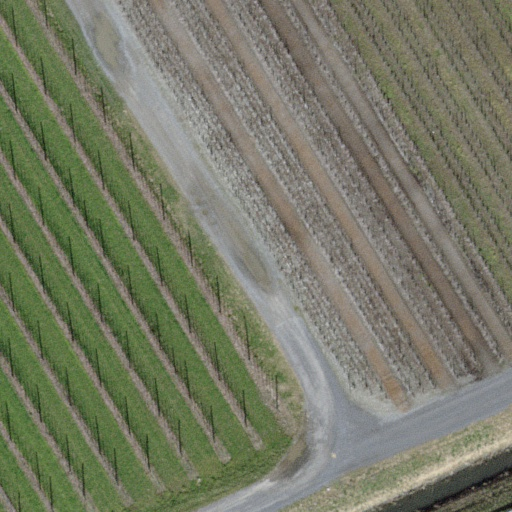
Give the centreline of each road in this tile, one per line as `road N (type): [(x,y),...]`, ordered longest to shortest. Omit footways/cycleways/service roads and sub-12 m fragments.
road 1 (track): [(351,451),(77,0)]
road 2 (track): [(217,511),(511,380)]
